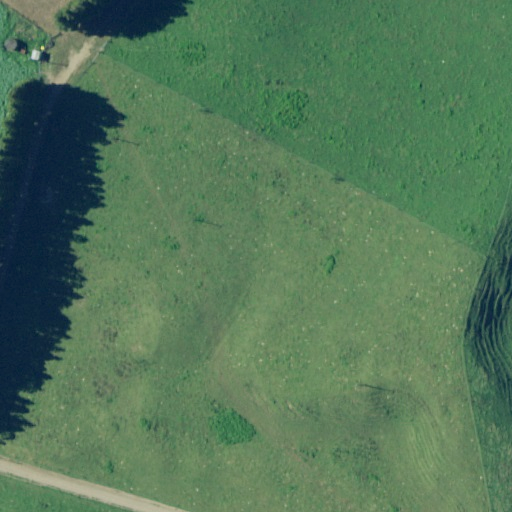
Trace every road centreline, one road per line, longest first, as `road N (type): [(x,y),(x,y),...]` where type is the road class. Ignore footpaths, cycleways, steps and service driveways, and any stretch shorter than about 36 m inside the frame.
road 1 (track): [(118,0),(64,64),(40,115),(0,276)]
road 2 (track): [(0,465),(141,511)]
